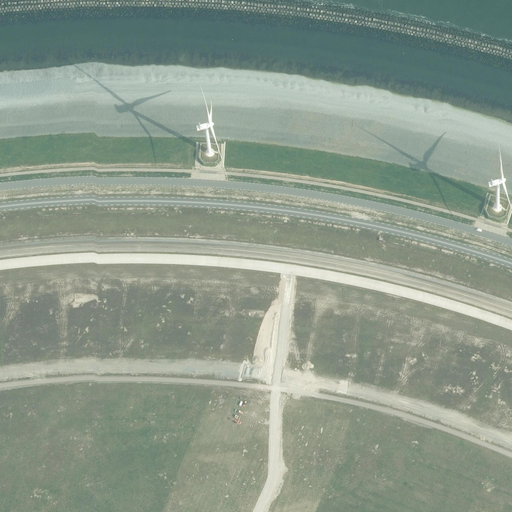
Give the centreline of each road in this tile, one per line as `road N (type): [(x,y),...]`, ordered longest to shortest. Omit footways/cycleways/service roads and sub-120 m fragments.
road 1 (track): [(511,455),(397,413),(275,388),(118,378),(0,388)]
road 2 (unclassified): [(511,242),(399,209),(273,188),(191,181),(0,189)]
road 3 (secondary): [(511,263),(281,210),(182,201),(0,208)]
